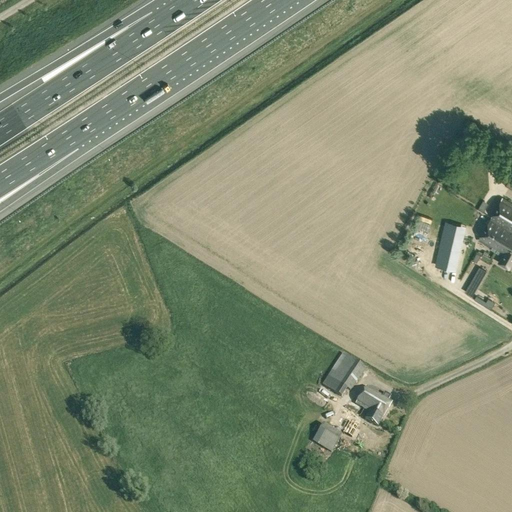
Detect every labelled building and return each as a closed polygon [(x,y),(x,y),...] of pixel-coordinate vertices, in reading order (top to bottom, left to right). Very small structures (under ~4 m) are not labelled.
[(483,144),(478,154),(500,166),(505,156),(483,144)] [(492,218),(491,218),(511,230),(511,204),(502,198),(491,217),(492,218)] [(511,230),(491,218),(478,241),(503,255),(499,262),(508,268),(511,261),(511,230)] [(456,271),(465,232),(446,228),(438,267),(456,271)] [(487,272),(479,268),(465,292),(473,297),(487,272)] [(347,389),(350,391),(366,368),(343,353),(322,385),(341,398),(347,389)] [(390,396),(385,393),(383,396),(366,386),(356,404),(369,412),(365,419),(378,427),(392,402),(388,400),(390,396)] [(357,416),(348,411),(343,419),(351,423),(339,445),(348,450),(363,424),(355,420),(357,416)] [(324,425),(314,441),(315,441),(328,449),(332,452),(342,435),(324,425)]
